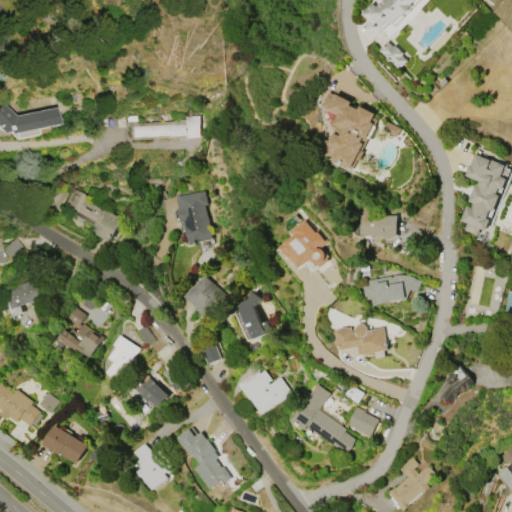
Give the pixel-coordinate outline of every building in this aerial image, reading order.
[(380,32),(360,13),(372,1),(376,5),(381,0),(415,0),(411,4),(411,7),(405,14),(402,15),(392,25),(389,22),(380,32)] [(400,68),(380,49),(388,41),(393,46),(395,44),(404,53),(402,55),(407,60),(400,68)] [(321,105),(328,91),(335,95),(336,93),(352,101),(351,104),(359,108),(360,105),(376,113),(374,117),(378,119),(362,150),(364,150),(359,160),(357,159),(352,169),(319,152),(326,138),(331,141),(335,132),(340,134),(343,128),(334,123),(338,114),(321,105)] [(14,115),(54,107),(57,123),(9,134),(8,131),(1,133),(0,131),(0,105),(3,103),(14,115)] [(197,115),(198,136),(175,137),(175,140),(171,140),(171,138),(158,139),(158,140),(151,140),(151,139),(130,140),(129,127),(117,127),(117,115),(124,114),(125,121),(127,121),(126,116),(137,116),(137,122),(174,121),(174,118),(184,118),(184,115),(197,115)] [(505,164),(500,176),(506,178),(502,188),(498,187),(495,193),(499,195),(493,211),(490,209),(487,217),(490,218),(486,230),(479,227),(476,234),(463,229),(466,222),(460,219),(466,204),(472,207),(473,203),(468,200),(474,184),(476,185),(478,180),(464,174),(468,164),(470,165),(474,153),(505,164)] [(109,241),(92,230),(93,228),(68,212),(71,208),(63,204),(72,188),(86,197),(85,199),(104,210),(105,209),(123,219),(109,241)] [(212,237),(189,242),(185,225),(182,226),(175,194),(191,191),(192,193),(204,190),(207,204),(204,204),(212,237)] [(361,235),(360,216),(362,216),(362,207),(375,206),(375,215),(396,214),(397,235),(361,235)] [(329,259),(319,247),(325,242),(306,218),(289,231),(293,236),(280,246),(298,268),(310,259),(318,268),(329,259)] [(4,262),(0,262),(0,243),(2,243),(3,247),(15,238),(25,251),(12,261),(4,251),(3,252),(4,262)] [(368,279),(400,273),(406,274),(422,280),(417,292),(410,289),(406,299),(372,306),(371,299),(367,299),(367,296),(364,296),(362,285),(369,284),(368,279)] [(185,295),(205,275),(226,295),(205,317),(195,307),(196,306),(185,295)] [(22,313),(10,317),(3,293),(11,291),(10,287),(28,281),(28,283),(40,279),(46,297),(20,305),(22,313)] [(253,338),(242,311),(240,312),(238,308),(250,290),(261,298),(254,307),(261,323),(266,321),(270,330),(253,338)] [(60,349),(51,344),(56,337),(57,337),(63,328),(73,335),(78,326),(67,319),(75,307),(85,313),(78,323),(81,324),(82,322),(92,328),(91,330),(101,337),(89,356),(75,347),(74,350),(64,343),(60,349)] [(360,354),(358,346),(339,349),(335,330),(340,329),(340,327),(347,326),(347,327),(351,326),(353,332),(355,332),(354,328),(357,324),(362,322),(367,326),(368,329),(383,326),(388,349),(360,354)] [(148,347),(136,330),(146,323),(157,341),(148,347)] [(118,334),(139,348),(117,380),(104,372),(112,361),(107,357),(115,346),(112,344),(118,334)] [(208,363),(202,348),(214,344),(220,358),(208,363)] [(449,386),(444,380),(452,374),(449,370),(458,363),(473,383),(455,396),(450,404),(441,397),(449,386)] [(262,414),(242,385),(265,369),(271,379),(267,382),(269,384),(280,377),(291,393),(262,414)] [(156,407),(149,400),(147,401),(134,388),(148,375),(168,394),(156,407)] [(16,421),(8,415),(6,418),(0,413),(0,412),(2,410),(0,408),(0,384),(1,383),(13,392),(16,388),(33,401),(31,404),(41,411),(40,413),(43,415),(35,425),(32,422),(30,425),(19,417),(16,421)] [(355,438),(353,447),(345,452),(306,425),(303,430),(290,421),(317,383),(330,393),(319,409),(346,428),(345,431),(355,438)] [(39,404),(47,392),(60,400),(51,412),(39,404)] [(371,436),(347,424),(355,407),(379,419),(371,436)] [(54,424),(87,444),(76,462),(60,453),(59,454),(42,444),(54,424)] [(210,488),(195,467),(201,464),(194,454),(191,456),(177,437),(189,428),(195,436),(201,431),(206,439),(207,438),(216,450),(215,451),(219,456),(216,458),(222,467),(223,465),(231,477),(225,482),(222,479),(210,488)] [(152,489),(136,471),(140,468),(138,465),(140,463),(137,460),(140,458),(134,451),(144,443),(167,469),(163,473),(166,477),(152,489)] [(499,456),(509,446),(511,449),(511,465),(511,466),(507,461),(506,462),(499,456)] [(402,511),(386,493),(394,486),(395,487),(407,477),(405,475),(404,475),(398,468),(411,456),(417,463),(413,467),(417,473),(427,464),(435,473),(425,482),(429,487),(423,492),(422,491),(408,503),(409,505),(402,511)] [(511,490),(497,474),(506,466),(511,472),(511,490)]
